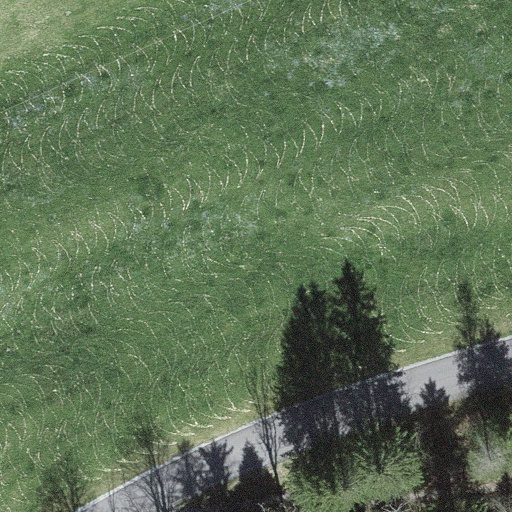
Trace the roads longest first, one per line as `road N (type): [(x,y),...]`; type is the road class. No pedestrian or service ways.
road 1 (unclassified): [(117,511),(271,419),(511,347)]
road 2 (track): [(159,511),(511,483)]
